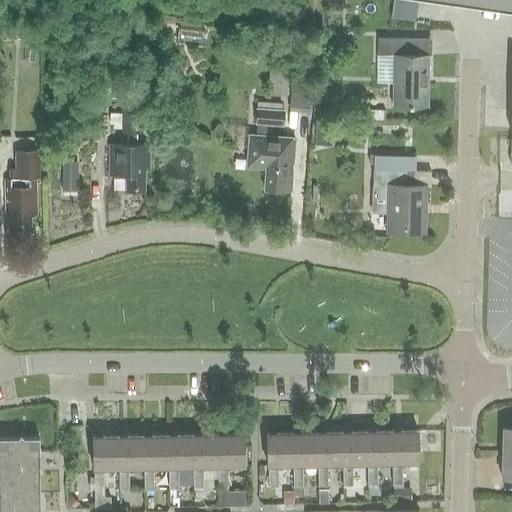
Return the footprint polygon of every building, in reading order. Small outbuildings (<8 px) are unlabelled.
[(511,0),(426,0),(511,12),(511,0)] [(21,19),(0,18),(0,36),(20,37),(21,19)] [(426,107),(426,55),(405,55),(405,38),(376,38),(376,55),(391,55),(391,107),(426,107)] [(270,67),(269,93),(289,93),(289,67),(270,67)] [(121,99),(121,132),(142,132),(142,99),(121,99)] [(290,191),(294,139),(265,136),(265,124),(282,125),(283,111),(257,109),(256,123),(257,123),(256,136),(249,135),(246,167),(266,169),(264,189),(290,191)] [(368,109),(368,118),(384,119),(384,110),(368,109)] [(148,145),(122,145),(109,145),(109,176),(122,175),(126,175),(126,191),(144,191),(144,169),(148,169),(148,145)] [(30,216),(36,216),(34,179),(39,179),(37,150),(13,151),(14,168),(7,168),(7,179),(4,180),(6,215),(12,215),(12,225),(30,225),(30,216)] [(62,164),(61,193),(76,193),(76,164),(62,164)] [(374,170),(373,186),(389,186),(388,234),(425,234),(426,186),(413,186),(413,170),(374,170)] [(511,429),(502,429),(502,454),(511,453),(511,429)] [(391,431),(391,463),(392,463),(392,485),(402,485),(401,463),(417,463),(417,430),(391,431)] [(352,464),(366,464),(366,431),(341,432),(342,464),(342,486),(352,486),(352,464)] [(377,464),(391,463),(391,431),(366,431),(366,464),(367,464),(367,485),(377,485),(377,464)] [(302,465),(317,465),(316,432),(291,433),(292,465),(293,487),(303,487),(302,465)] [(327,465),(342,464),(341,432),(316,432),(317,465),(318,486),(327,486),(327,465)] [(277,466),(292,465),(291,433),(266,433),(267,466),(268,487),(278,487),(277,466)] [(202,467),(217,467),(216,434),(192,435),(192,467),(193,489),(203,488),(202,467)] [(216,434),(217,467),(218,488),(228,488),(227,467),(243,466),(243,434),(216,434)] [(153,468),(168,468),(167,435),(142,436),(143,468),(143,490),(153,490),(153,468)] [(177,468),(192,467),(192,435),(167,435),(168,468),(168,489),(178,489),(177,468)] [(103,469),(118,469),(117,436),(92,437),(93,469),(94,509),(110,508),(110,497),(104,497),(103,469)] [(128,469),(143,468),(142,436),(117,436),(118,469),(118,490),(128,490),(128,469)] [(0,511),(38,511),(38,438),(0,438),(0,511)] [(511,453),(502,454),(501,478),(511,477),(511,453)] [(329,503),(329,488),(318,488),(318,503),(329,503)] [(219,489),(219,506),(245,505),(245,491),(228,491),(228,489),(219,489)]
